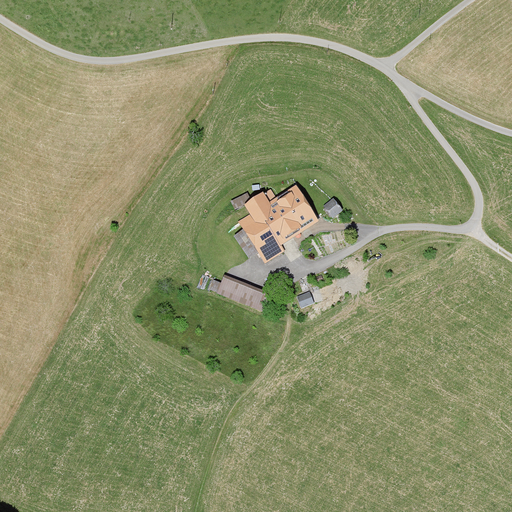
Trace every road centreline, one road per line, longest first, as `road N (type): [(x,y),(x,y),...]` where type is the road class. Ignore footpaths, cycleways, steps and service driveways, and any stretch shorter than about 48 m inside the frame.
road 1 (unclassified): [(0,18),(89,59),(281,37),(343,48),(386,68)]
road 2 (unclassified): [(386,68),(469,176),(478,211),(470,228),(404,226),(371,235),(304,274)]
road 3 (unclassified): [(511,133),(386,68)]
